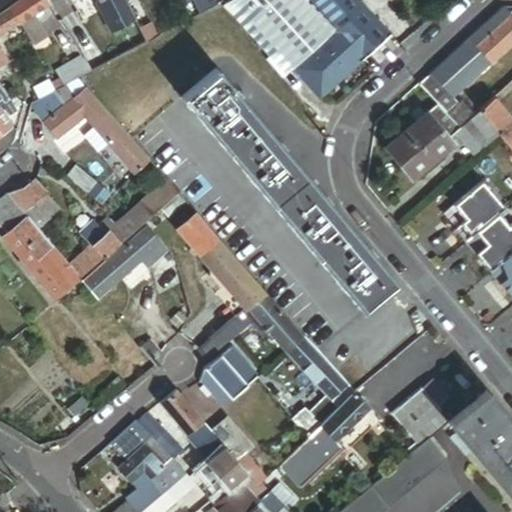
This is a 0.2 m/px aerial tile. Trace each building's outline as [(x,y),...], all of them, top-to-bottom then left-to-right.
[(21,0),(0,0),(0,14),(10,8),(21,0)] [(49,4),(46,0),(21,0),(10,8),(20,23),(34,45),(48,36),(34,14),(49,4)] [(126,0),(104,0),(103,1),(99,3),(126,55),(149,42),(130,7),(126,0)] [(161,36),(142,0),(130,7),(149,42),(161,36)] [(194,0),(202,14),(220,4),(218,0),(194,0)] [(231,0),(226,3),(272,58),(278,53),(334,0),(231,0)] [(320,100),(391,35),(375,16),(359,0),(334,0),(278,53),(320,100)] [(511,10),(508,6),(473,37),(494,61),(511,45),(511,10)] [(0,35),(20,23),(10,8),(0,14),(0,56),(4,53),(0,46),(0,35)] [(494,61),(473,37),(433,71),(455,96),(494,61)] [(79,80),(93,72),(84,57),(63,70),(67,78),(71,84),(79,80)] [(182,97),(362,311),(397,282),(296,162),(281,144),(217,68),(182,97)] [(460,126),(474,114),(462,99),(459,101),(455,96),(433,71),(421,82),(438,102),(460,126)] [(66,86),(71,84),(67,78),(58,83),(62,88),(66,86)] [(511,79),(496,95),(500,100),(511,89),(511,79)] [(87,89),(79,80),(71,84),(66,86),(75,98),(87,89)] [(37,89),(42,99),(57,91),(54,85),(52,81),(37,89)] [(57,91),(62,88),(58,83),(54,85),(57,91)] [(0,107),(0,108),(14,98),(8,96),(0,85),(0,107)] [(42,99),(33,103),(32,107),(59,141),(86,118),(89,115),(75,98),(66,86),(62,88),(57,91),(42,99)] [(126,132),(87,89),(75,98),(89,115),(86,118),(95,129),(110,147),(126,132)] [(511,114),(500,100),(496,95),(480,109),(499,131),(511,146),(511,114)] [(461,127),(460,126),(438,102),(428,111),(450,137),(457,130),(461,127)] [(420,118),(428,111),(420,103),(413,110),(420,118)] [(14,128),(0,108),(0,133),(2,137),(14,128)] [(499,131),(480,109),(474,114),(460,126),(461,127),(457,130),(476,152),(499,131)] [(450,137),(428,111),(420,118),(387,147),(413,176),(453,141),(450,137)] [(99,156),(110,147),(95,129),(84,139),(99,156)] [(136,175),(151,161),(126,132),(110,147),(136,175)] [(100,181),(78,164),(69,177),(92,193),(100,181)] [(472,234),(506,207),(484,180),(455,204),(467,218),(462,222),(472,234)] [(10,195),(25,213),(47,194),(36,181),(27,189),(10,195)] [(161,210),(179,193),(169,181),(150,197),(161,210)] [(111,191),(102,184),(94,194),(104,202),(111,191)] [(27,215),(25,213),(10,195),(7,192),(0,197),(0,223),(7,232),(27,215)] [(168,218),(187,202),(179,193),(161,210),(168,218)] [(59,207),(47,194),(25,213),(27,215),(36,226),(59,207)] [(145,224),(161,210),(150,197),(125,219),(136,232),(145,224)] [(492,269),(511,252),(511,213),(506,207),(477,230),(488,243),(478,252),(492,269)] [(168,218),(161,210),(145,224),(152,232),(168,218)] [(201,256),(220,240),(194,210),(175,227),(201,256)] [(36,226),(27,215),(7,232),(3,235),(28,266),(45,252),(53,246),(36,226)] [(94,246),(106,259),(136,232),(125,219),(114,228),(94,246)] [(106,259),(83,279),(98,297),(141,261),(147,268),(167,252),(148,229),(109,262),(106,259)] [(467,239),(478,252),(488,243),(477,230),(467,239)] [(249,308),(267,293),(220,240),(201,256),(214,271),(246,310),(249,308)] [(70,266),(53,246),(45,252),(73,286),(83,279),(70,266)] [(73,286),(45,252),(28,266),(56,301),(73,286)] [(511,293),(511,252),(503,261),(511,271),(511,274),(503,282),(511,293)] [(503,282),(511,274),(511,271),(503,261),(492,269),(503,282)] [(246,310),(214,271),(203,280),(236,319),(246,310)] [(287,352),(305,336),(267,293),(249,308),(255,315),(261,322),(267,329),(287,352)] [(255,315),(249,308),(246,310),(236,319),(199,350),(207,359),(226,343),(225,341),(255,315)] [(263,334),(267,329),(261,322),(256,326),(263,334)] [(346,382),(305,336),(287,352),(327,395),(330,397),(346,382)] [(148,340),(140,347),(156,365),(159,353),(148,340)] [(232,399),(258,377),(230,344),(205,367),(232,399)] [(232,399),(205,367),(200,379),(204,383),(212,392),(224,406),(232,399)] [(118,380),(94,400),(103,410),(127,390),(118,380)] [(339,407),(354,391),(346,382),(330,397),(339,407)] [(207,396),(212,392),(204,383),(200,387),(207,396)] [(422,387),(390,413),(417,445),(449,419),(422,387)] [(187,434),(203,420),(177,389),(161,403),(187,434)] [(470,450),(511,499),(511,419),(487,390),(447,423),(455,432),(470,450)] [(370,408),(354,391),(339,407),(321,424),(337,440),(370,408)] [(309,435),(321,424),(339,407),(330,397),(327,395),(309,411),(305,406),(293,416),(309,435)] [(181,448),(148,413),(137,422),(145,430),(152,437),(162,449),(170,457),(181,448)] [(225,446),(237,461),(246,453),(254,447),(228,417),(212,430),(225,446)] [(209,460),(225,446),(212,430),(203,420),(187,434),(209,460)] [(132,441),(145,430),(137,422),(113,441),(121,451),(132,441)] [(337,440),(321,424),(309,435),(280,464),(302,486),(343,447),(337,440)] [(152,437),(145,430),(132,441),(139,449),(144,445),(152,437)] [(465,454),(470,450),(455,432),(450,436),(465,454)] [(162,449),(152,437),(144,445),(154,456),(162,449)] [(384,511),(446,460),(428,439),(341,511),(384,511)] [(154,456),(144,445),(139,449),(119,468),(132,483),(144,472),(150,478),(164,466),(154,456)] [(247,472),(237,461),(225,446),(209,460),(207,462),(210,466),(229,488),(247,472)] [(184,451),(181,448),(170,457),(174,461),(184,451)] [(257,485),(262,481),(266,477),(246,453),(237,461),(247,472),(248,474),(257,485)] [(108,466),(99,455),(83,468),(92,479),(108,466)] [(177,483),(186,474),(175,463),(151,485),(161,496),(177,483)] [(225,491),(229,488),(210,466),(206,469),(207,470),(219,484),(225,491)] [(219,484),(207,470),(203,473),(215,487),(219,484)] [(147,481),(150,478),(144,472),(132,483),(137,490),(147,481)] [(193,481),(186,474),(177,483),(183,491),(193,481)] [(259,502),(271,491),(262,481),(257,485),(248,474),(241,481),(259,502)] [(133,496),(144,509),(161,496),(151,485),(147,481),(137,490),(132,494),(133,496)] [(220,511),(247,511),(259,502),(241,481),(227,494),(215,505),(220,511)] [(183,491),(177,483),(161,496),(144,509),(141,511),(160,511),(184,492),(183,491)] [(271,491),(289,510),(295,504),(278,485),(271,491)] [(227,494),(225,491),(212,502),(215,505),(227,494)] [(290,511),(289,510),(271,491),(259,502),(247,511),(290,511)] [(141,511),(144,509),(133,496),(114,511),(141,511)]
